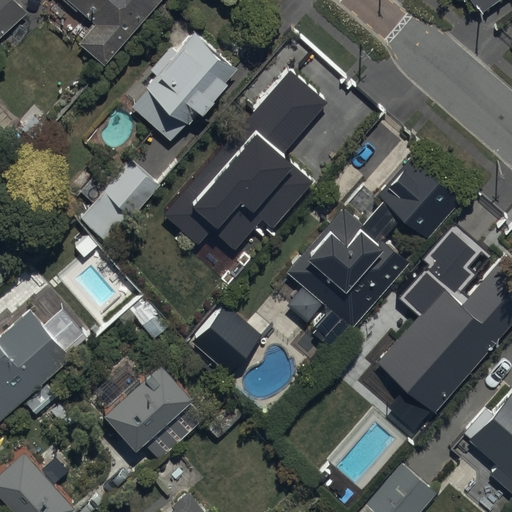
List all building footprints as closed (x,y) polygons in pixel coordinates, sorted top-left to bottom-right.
[(0,0),(0,40),(29,14),(15,0),(0,0)] [(66,0),(68,1),(85,15),(97,25),(81,44),(106,66),(161,0),(66,0)] [(129,106),(171,141),(234,67),(192,31),(129,106)] [(315,171),(280,142),(324,91),(284,57),(161,202),(201,236),(212,222),(234,241),(261,209),(273,220),(315,171)] [(363,215),(339,195),(283,261),(326,298),(307,321),(325,336),(344,313),(350,318),(406,251),(386,234),(405,211),(426,228),(461,187),(410,144),(375,185),(382,192),(363,215)] [(0,151),(0,206),(32,177),(5,147),(2,150),(0,151)] [(79,206),(108,231),(157,172),(129,148),(79,206)] [(421,308),(375,361),(383,367),(376,375),(420,414),(428,405),(435,411),(511,323),(511,257),(500,247),(462,289),(456,283),(488,247),(449,213),(417,250),(423,255),(396,286),(421,308)] [(0,282),(10,273),(0,262),(0,282)] [(257,324),(218,291),(186,330),(225,363),(257,324)] [(0,410),(39,375),(72,346),(29,297),(0,323),(0,410)] [(99,397),(131,432),(136,428),(157,451),(199,414),(178,390),(187,383),(155,347),(99,397)] [(360,380),(331,354),(303,386),(308,391),(301,399),(320,415),(328,406),(333,411),(360,380)] [(511,391),(492,413),(485,407),(462,434),(496,464),(489,472),(511,491),(511,391)] [(218,436),(240,414),(228,402),(206,423),(218,436)] [(0,451),(0,480),(28,511),(42,511),(68,489),(19,435),(0,451)] [(418,511),(435,493),(400,461),(353,511),(418,511)] [(210,511),(199,500),(187,487),(159,511),(210,511)]
